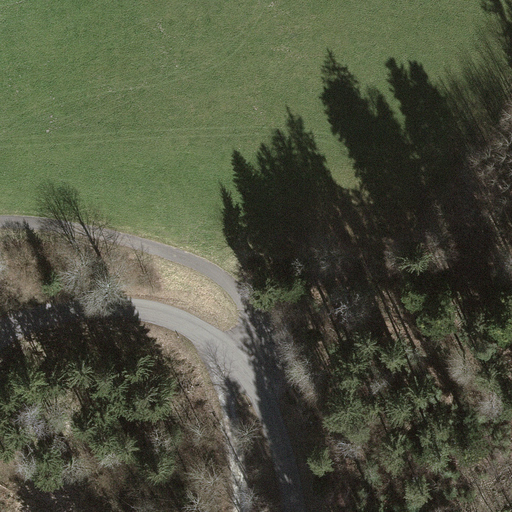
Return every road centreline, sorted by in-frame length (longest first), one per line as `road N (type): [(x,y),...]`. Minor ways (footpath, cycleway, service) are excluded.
road 1 (unclassified): [(296,511),(295,485),(266,405),(224,342),(152,303),(73,297),(0,342)]
road 2 (track): [(266,405),(266,346),(228,280),(154,247),(44,219),(0,221)]
road 3 (track): [(224,342),(231,511)]
